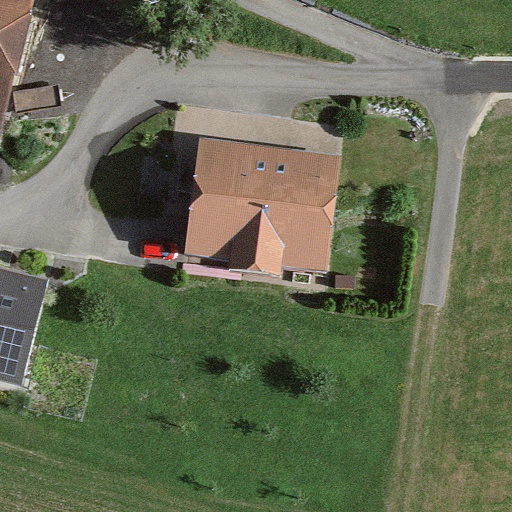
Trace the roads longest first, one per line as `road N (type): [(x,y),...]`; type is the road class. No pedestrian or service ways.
road 1 (track): [(462,88),(188,72),(149,82),(52,197),(0,224)]
road 2 (track): [(462,88),(412,511)]
road 3 (track): [(462,88),(260,0)]
